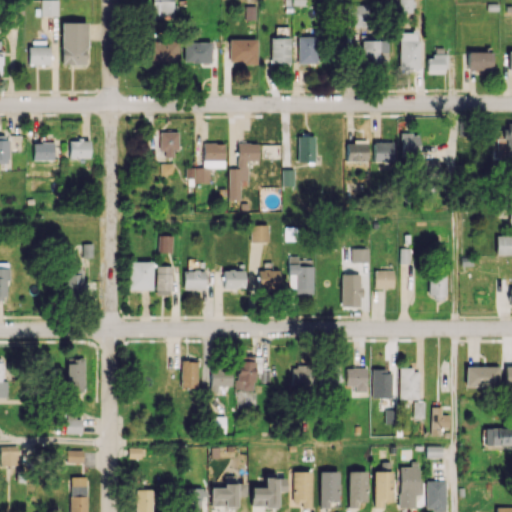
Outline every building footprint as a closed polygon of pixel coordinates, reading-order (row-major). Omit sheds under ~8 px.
[(57,16),(57,0),(40,0),(40,16),(57,16)] [(172,0),(151,0),(152,15),(172,15),(172,0)] [(411,19),(411,0),(397,0),(397,19),(411,19)] [(366,4),(343,3),(343,25),(365,26),(366,4)] [(244,19),(255,19),(255,6),(244,6),(244,19)] [(86,22),(61,22),(61,64),(86,64),(86,22)] [(419,69),(418,31),(398,32),(399,69),(419,69)] [(317,36),(297,36),(296,62),(316,63),(317,36)] [(269,63),(289,63),(289,37),(270,37),(269,63)] [(256,39),(228,38),(228,62),(256,62),(256,39)] [(145,41),(145,64),(177,63),(177,40),(145,41)] [(388,41),(360,40),(360,66),(387,67),(388,41)] [(29,64),(48,64),(47,41),(28,41),(29,64)] [(183,62),(210,62),(210,41),(183,42),(183,62)] [(466,70),(491,70),(491,52),(467,51),(466,70)] [(445,73),(446,55),(426,54),(426,72),(445,73)] [(511,122),(503,123),(504,155),(511,155),(511,122)] [(176,132),(160,132),(160,157),(175,157),(176,132)] [(417,133),(399,133),(400,156),(418,155),(417,133)] [(297,162),(314,161),(313,134),(296,134),(297,162)] [(89,157),(88,140),(67,140),(68,158),(89,157)] [(32,159),(52,160),(53,142),(32,141),(32,159)] [(372,162),(392,162),(393,141),(373,141),(372,162)] [(223,167),(223,143),(203,142),(202,167),(194,167),(194,182),(209,182),(209,167),(223,167)] [(345,161),(366,161),(367,143),(345,142),(345,161)] [(227,200),(240,200),(240,180),(246,180),(246,160),(256,160),(257,143),(236,143),(236,168),(228,167),(227,200)] [(418,177),(443,178),(444,160),(419,159),(418,177)] [(281,186),(293,186),(293,169),(281,169),(281,186)] [(249,242),(267,241),(267,224),(249,224),(249,242)] [(170,252),(171,235),(160,235),(159,251),(170,252)] [(511,235),(495,236),(495,254),(511,253),(511,235)] [(367,247),(350,248),(350,262),(368,261),(367,247)] [(312,260),(297,259),(297,256),(288,255),(287,291),(312,291),(312,260)] [(128,261),(127,289),(150,290),(151,262),(128,261)] [(171,266),(155,265),(154,291),(170,291),(171,266)] [(64,292),(81,293),(82,269),(65,268),(64,292)] [(243,269),(222,269),(222,288),(243,288),(243,269)] [(278,270),(258,269),(258,288),(278,289),(278,270)] [(183,270),(182,289),(203,289),(203,270),(183,270)] [(393,270),(373,270),(373,288),(393,288),(393,270)] [(339,306),(359,306),(360,274),(340,273),(339,306)] [(427,297),(445,298),(445,276),(427,275),(427,297)] [(82,357),(65,358),(66,389),(83,388),(82,357)] [(179,387),(196,387),(196,361),(180,360),(179,387)] [(311,385),(312,365),(291,364),(291,384),(311,385)] [(339,365),(318,364),(317,385),(338,386),(339,365)] [(503,386),(511,385),(511,365),(504,365),(503,386)] [(209,392),(217,392),(217,385),(230,386),(231,367),(210,366),(209,392)] [(498,366),(464,366),(464,386),(498,386),(498,366)] [(344,385),(355,385),(354,391),(366,391),(366,368),(345,367),(344,385)] [(418,368),(398,369),(398,399),(418,399),(418,368)] [(370,397),(390,398),(391,370),(371,369),(370,397)] [(424,401),(413,401),(412,417),(423,417),(424,401)] [(449,414),(440,414),(440,406),(430,406),(430,434),(438,434),(438,427),(449,427),(449,414)] [(224,416),(207,416),(207,433),(224,433),(224,416)] [(80,433),(81,419),(64,419),(64,433),(80,433)] [(511,426),(483,428),(483,445),(511,444),(511,426)] [(0,465),(17,465),(16,445),(0,445),(0,465)] [(127,457),(143,458),(143,447),(127,447),(127,457)] [(65,462),(82,462),(82,450),(66,450),(65,462)] [(398,507),(414,507),(414,495),(419,494),(419,466),(397,466),(398,507)] [(311,471),(292,471),(292,501),(301,501),(301,507),(311,507),(311,471)] [(338,471),(318,471),(319,507),(328,507),(328,501),(338,501),(338,471)] [(347,508),(357,508),(357,502),(367,501),(367,471),(347,471),(347,508)] [(372,507),(383,507),(383,501),(392,501),(392,471),(372,471),(372,507)] [(263,487),(250,487),(250,505),(261,505),(261,507),(276,507),(276,491),(285,491),(285,478),(263,477),(263,487)] [(444,480),(424,480),(424,511),(444,510),(444,480)] [(209,487),(209,505),(221,505),(221,506),(235,506),(235,495),(244,495),(244,483),(221,483),(221,487),(209,487)] [(84,511),(84,486),(68,486),(68,511),(84,511)] [(200,511),(200,488),(184,488),(184,511),(200,511)] [(134,511),(151,511),(151,489),(134,489),(134,511)]
